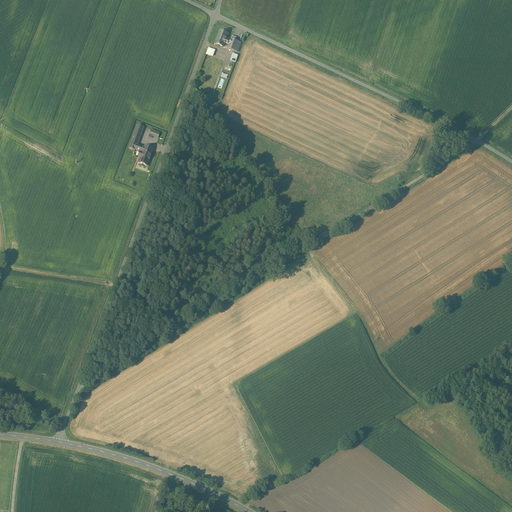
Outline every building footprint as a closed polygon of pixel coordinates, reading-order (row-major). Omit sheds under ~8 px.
[(228,34),(219,31),(218,34),(214,44),(223,47),(224,44),(225,43),(228,45),(230,40),(226,38),(228,34)] [(234,41),(230,39),(228,45),(227,48),(234,51),(237,43),(237,42),(234,41)] [(214,50),(208,48),(206,54),(212,57),(214,50)] [(137,125),(128,148),(135,151),(135,150),(137,145),(143,127),(137,125)] [(144,146),(144,147),(137,145),(135,150),(142,153),(138,163),(147,166),(153,149),(144,146)]
